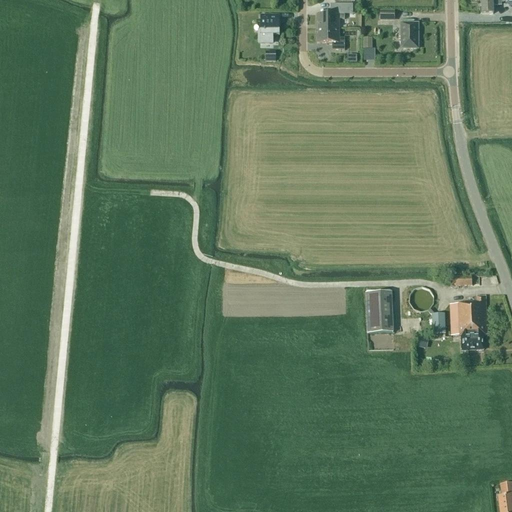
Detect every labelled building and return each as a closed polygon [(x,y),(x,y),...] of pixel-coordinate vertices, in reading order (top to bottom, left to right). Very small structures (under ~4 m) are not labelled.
[(480,0),(482,15),(493,15),(492,0),(480,0)] [(380,11),(380,19),(394,19),(394,11),(380,11)] [(317,31),(339,31),(339,20),(344,20),(344,15),(317,15),(317,31)] [(279,35),(279,22),(268,22),(268,16),(260,16),(260,32),(257,32),(257,42),(272,43),(272,35),(279,35)] [(417,24),(401,24),(401,49),(417,49),(417,24)] [(338,39),(339,31),(317,31),(317,44),(332,44),(332,51),(344,51),(344,39),(338,39)] [(363,49),(372,49),(372,39),(363,39),(363,49)] [(265,62),(275,62),(275,52),(265,52),(265,62)] [(452,278),(452,287),(472,286),(471,277),(452,278)] [(423,288),(421,288),(420,288),(418,289),(417,289),(415,290),(414,291),(413,292),(411,293),(411,294),(410,295),(409,296),(409,297),(409,298),(409,299),(409,300),(408,301),(409,301),(409,302),(409,303),(409,304),(409,305),(410,306),(410,307),(411,308),(412,309),(413,310),(414,311),(415,312),(416,313),(418,313),(420,313),(422,313),(423,313),(425,313),(426,312),(427,312),(429,311),(430,309),(431,309),(431,308),(432,307),(432,305),(433,304),(433,302),(433,301),(433,300),(433,299),(433,298),(432,296),(432,295),(431,293),(430,292),(429,291),(428,290),(426,289),(424,289),(423,288)] [(392,334),(391,293),(366,294),(367,335),(392,334)] [(474,297),(474,302),(464,302),(464,305),(450,305),(450,323),(452,323),(453,336),(457,336),(457,337),(461,337),(462,352),(483,351),(483,336),(487,336),(485,297),(474,297)] [(432,316),(432,334),(445,334),(444,315),(432,316)] [(419,345),(427,346),(428,339),(420,338),(419,345)] [(511,511),(511,483),(499,485),(501,497),(498,497),(500,511),(511,511)]
